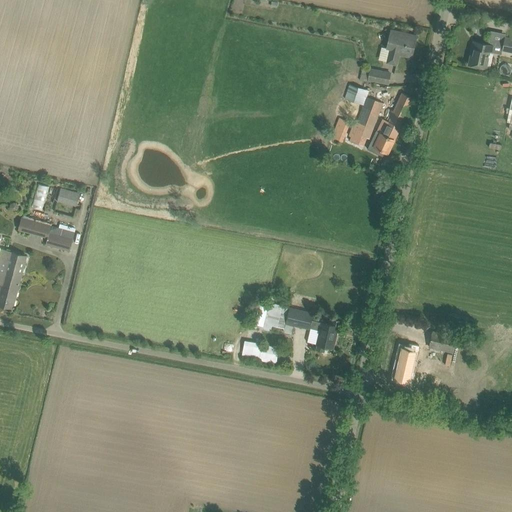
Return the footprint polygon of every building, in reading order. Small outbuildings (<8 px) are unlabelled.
[(416,36),(407,33),(391,30),(386,51),(389,52),(387,62),(397,65),(399,54),(411,57),(416,36)] [(511,52),(511,37),(504,36),(501,51),(511,52)] [(494,45),(484,43),(474,41),(472,49),(474,49),(473,55),(470,55),(468,65),(487,68),(490,53),(492,53),(494,45)] [(390,73),(370,69),(362,68),(360,79),(368,80),(388,84),(390,73)] [(347,99),(355,102),(356,101),(357,102),(362,89),(349,84),(344,98),(347,99)] [(414,98),(405,94),(402,93),(383,134),(380,133),(374,147),(388,153),(414,98)] [(369,139),(382,103),(366,97),(353,133),(369,139)] [(343,141),(350,122),(339,118),(332,137),(343,141)] [(79,206),(82,192),(61,187),(58,201),(79,206)] [(75,231),(21,216),(18,230),(47,238),(45,244),(70,251),(75,231)] [(5,271),(22,275),(27,256),(0,249),(0,272),(5,273),(5,271)] [(0,283),(2,284),(0,290),(0,305),(13,309),(22,275),(5,271),(5,273),(0,272),(0,283)] [(269,302),(268,304),(257,301),(252,322),(263,325),(262,330),(270,331),(272,325),(285,328),(284,332),(287,332),(289,324),(309,329),(310,327),(320,330),(317,344),(318,344),(317,350),(324,352),(325,346),(333,348),(338,326),(337,326),(339,320),(330,318),(328,324),(311,320),(313,313),(269,302)] [(471,343),(455,339),(456,337),(433,331),(429,347),(452,352),(468,356),(469,354),(479,356),(481,347),(470,345),(471,343)] [(279,362),(281,345),(246,340),(243,358),(279,362)] [(397,360),(393,377),(406,380),(408,373),(412,374),(412,370),(410,370),(415,350),(417,351),(418,344),(412,343),(408,342),(407,348),(401,346),(397,360)]
